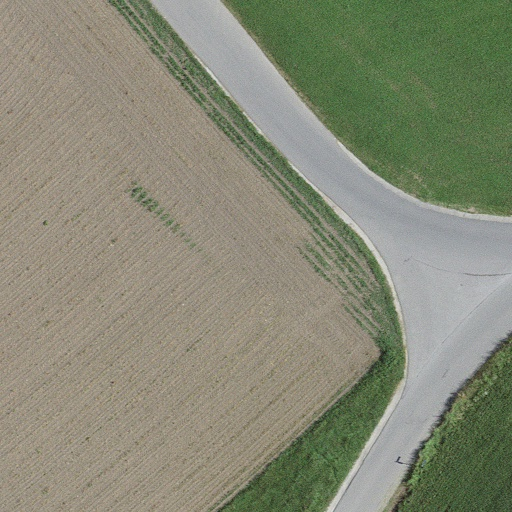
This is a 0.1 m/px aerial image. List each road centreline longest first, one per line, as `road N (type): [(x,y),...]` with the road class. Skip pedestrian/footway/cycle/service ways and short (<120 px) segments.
road 1 (tertiary): [(180,0),(302,143),(485,308)]
road 2 (tertiary): [(485,308),(354,511)]
